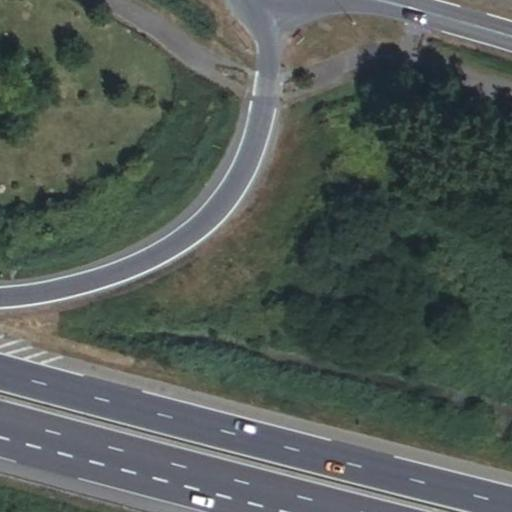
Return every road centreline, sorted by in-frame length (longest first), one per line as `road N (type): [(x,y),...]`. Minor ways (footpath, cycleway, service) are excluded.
road 1 (motorway): [(511,506),(0,376)]
road 2 (motorway): [(272,13),(255,142),(223,202),(195,232),(119,274),(0,297)]
road 3 (motorway): [(0,429),(312,511)]
road 4 (secondary): [(385,2),(511,36)]
